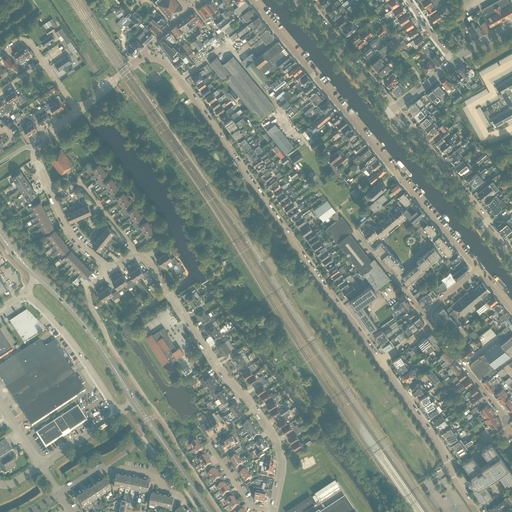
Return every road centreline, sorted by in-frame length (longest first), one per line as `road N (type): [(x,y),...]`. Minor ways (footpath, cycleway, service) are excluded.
road 1 (residential): [(379,362),(179,79),(146,58)]
road 2 (residential): [(477,269),(251,0)]
road 3 (residential): [(144,258),(254,408)]
road 4 (residential): [(476,511),(379,362)]
road 5 (unclassified): [(119,413),(64,331),(25,291)]
road 6 (residential): [(272,510),(249,506),(210,442),(254,408)]
road 7 (residential): [(482,225),(487,221),(394,108)]
road 8 (tertiary): [(388,113),(295,0)]
road 9 (tertiary): [(482,225),(388,113)]
road 10 (residential): [(394,108),(304,0)]
road 11 (residential): [(58,494),(101,466),(109,475),(119,468),(154,476),(165,486)]
road 12 (residential): [(134,255),(79,180),(50,193)]
road 13 (secondary): [(115,370),(37,276)]
road 14 (residential): [(505,420),(429,325)]
